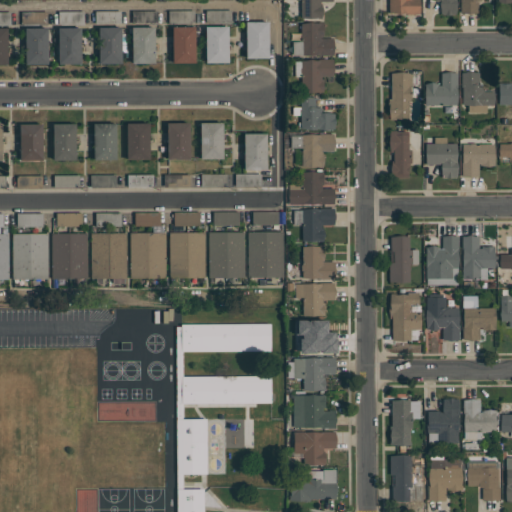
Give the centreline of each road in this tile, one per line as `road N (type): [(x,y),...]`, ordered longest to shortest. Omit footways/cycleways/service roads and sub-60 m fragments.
road 1 (residential): [(363,0),(367,511)]
road 2 (residential): [(0,201),(271,201)]
road 3 (residential): [(0,94),(257,92)]
road 4 (residential): [(364,208),(511,206)]
road 5 (residential): [(364,43),(511,42)]
road 6 (residential): [(368,370),(511,369)]
